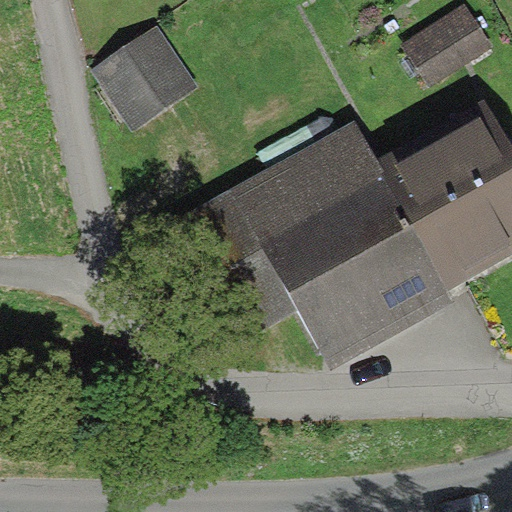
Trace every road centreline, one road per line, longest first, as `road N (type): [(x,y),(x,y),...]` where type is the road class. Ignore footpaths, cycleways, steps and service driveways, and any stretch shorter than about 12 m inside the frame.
road 1 (residential): [(38,0),(125,342),(220,397),(511,393)]
road 2 (secondary): [(511,480),(399,503),(228,511)]
road 3 (secondary): [(179,511),(0,507)]
